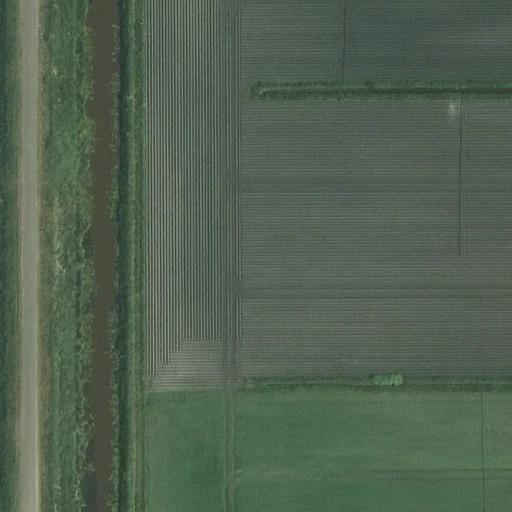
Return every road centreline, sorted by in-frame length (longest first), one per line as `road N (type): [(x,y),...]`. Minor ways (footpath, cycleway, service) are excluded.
road 1 (track): [(135,0),(136,511)]
road 2 (tertiary): [(28,511),(27,0)]
